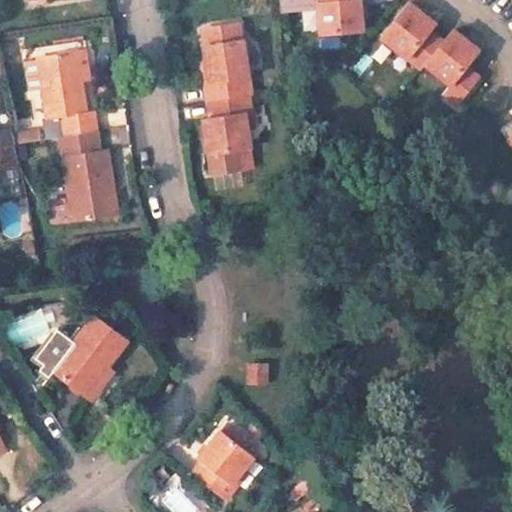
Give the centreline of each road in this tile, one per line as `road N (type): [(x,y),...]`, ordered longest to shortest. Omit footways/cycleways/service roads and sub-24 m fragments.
road 1 (residential): [(137,0),(170,198),(198,253),(210,306),(206,362),(178,412),(87,482)]
road 2 (residential): [(87,482),(1,357)]
